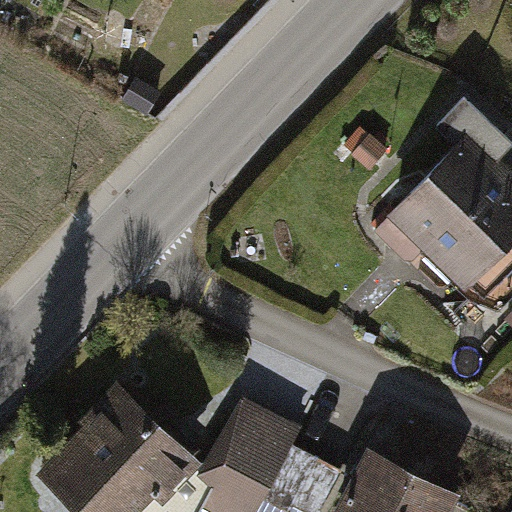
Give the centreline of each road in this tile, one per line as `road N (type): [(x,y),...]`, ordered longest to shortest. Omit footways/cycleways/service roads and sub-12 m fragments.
road 1 (residential): [(511,439),(393,394),(123,252)]
road 2 (tertiary): [(123,252),(364,0)]
road 3 (tertiary): [(0,384),(123,252)]
